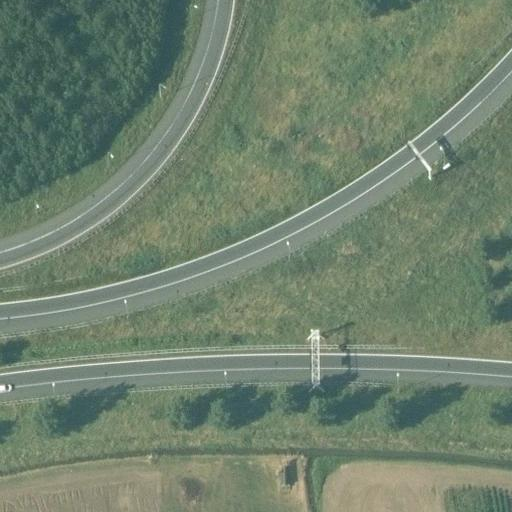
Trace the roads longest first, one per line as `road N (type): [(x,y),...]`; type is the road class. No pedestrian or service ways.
road 1 (motorway): [(0,311),(168,278),(292,225),(385,171),(475,99),(511,58)]
road 2 (motorway): [(0,382),(336,361),(511,371)]
road 3 (motorway): [(225,0),(210,71),(184,125),(150,166),(112,205),(0,261)]
